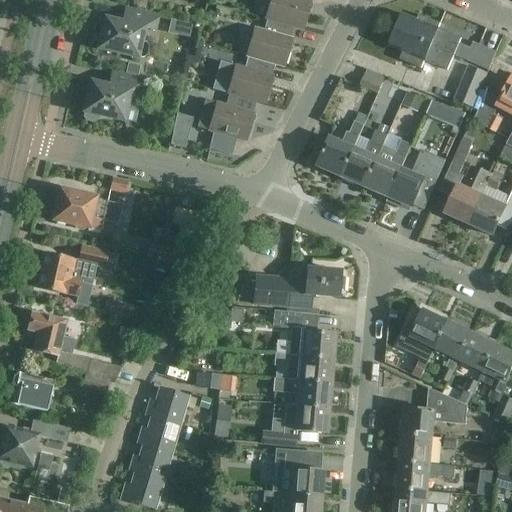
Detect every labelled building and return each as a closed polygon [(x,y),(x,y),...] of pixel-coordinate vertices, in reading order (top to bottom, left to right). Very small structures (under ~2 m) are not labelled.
[(235,16),(250,20),(255,0),(223,0),(223,2),(238,6),(235,16)] [(270,0),(264,22),(292,30),(301,32),(310,3),(308,3),(308,0),(270,0)] [(136,61),(137,59),(141,60),(144,58),(146,50),(144,47),(140,46),(143,31),(153,34),(156,19),(124,11),(121,25),(103,21),(96,52),(136,61)] [(460,41),(449,37),(437,32),(439,25),(419,16),(417,23),(402,17),(395,33),(453,58),(460,41)] [(245,60),(272,67),(283,70),(290,41),(289,41),(292,30),(264,22),(261,34),(253,31),(245,60)] [(453,58),(395,33),(389,48),(402,54),(400,60),(421,70),(424,63),(436,68),(447,72),(453,58)] [(496,54),(473,44),(465,62),(488,72),(496,54)] [(234,69),(227,96),(254,103),(264,106),(271,79),(269,78),(272,67),(245,60),(242,71),(234,69)] [(127,64),(125,74),(137,77),(140,67),(127,64)] [(454,100),(474,109),(488,75),(468,66),(454,100)] [(96,123),(97,119),(122,124),(129,94),(139,96),(142,82),(111,75),(108,88),(88,84),(81,115),(83,116),(82,120),(85,123),(92,125),(96,123)] [(359,87),(377,95),(381,84),(364,76),(359,87)] [(511,81),(501,101),(498,108),(511,115),(511,81)] [(418,114),(423,101),(406,94),(401,106),(418,114)] [(251,113),(254,103),(227,96),(224,107),(215,105),(208,134),(244,143),(252,115),(251,113)] [(494,100),(486,96),(478,111),(473,122),(487,129),(493,116),(487,113),(494,100)] [(432,102),(426,115),(459,129),(465,115),(432,102)] [(402,126),(415,131),(421,115),(409,110),(402,126)] [(317,168),(341,179),(353,152),(368,117),(361,114),(361,115),(358,114),(350,134),(346,133),(341,146),(329,141),(317,168)] [(493,116),(487,129),(495,133),(502,121),(493,116)] [(365,189),(377,162),(388,136),(375,131),(364,156),(353,152),(341,179),(365,189)] [(170,145),(184,149),(187,135),(173,132),(170,145)] [(365,189),(388,199),(400,172),(414,140),(405,135),(402,142),(401,142),(390,167),(377,162),(365,189)] [(459,147),(470,152),(472,147),(471,146),(474,140),(464,136),(459,147)] [(469,226),(479,203),(481,200),(486,189),(494,172),(493,172),(492,175),(481,170),(470,195),(458,189),(463,177),(460,175),(470,152),(459,147),(439,193),(453,200),(446,215),(469,226)] [(412,210),(414,206),(424,211),(446,161),(422,151),(411,176),(400,172),(388,199),(389,199),(386,204),(399,210),(401,205),(412,210)] [(494,172),(486,189),(496,193),(503,176),(494,172)] [(126,184),(112,181),(109,192),(124,195),(126,184)] [(481,200),(479,203),(469,226),(494,237),(498,227),(511,233),(511,229),(511,191),(504,210),(481,200)] [(84,230),(101,233),(107,204),(94,202),(94,200),(59,192),(52,223),(73,227),(75,230),(81,231),(84,230)] [(188,228),(192,213),(175,209),(171,224),(188,228)] [(156,230),(152,245),(151,245),(149,260),(174,266),(176,251),(174,250),(187,237),(156,230)] [(76,298),(80,284),(91,287),(96,268),(104,270),(107,255),(80,249),(77,264),(44,257),(37,290),(76,298)] [(306,269),(305,280),(254,275),(251,306),(310,312),(312,297),(338,299),(340,272),(306,269)] [(89,312),(97,314),(138,324),(142,310),(105,301),(105,304),(92,301),(89,312)] [(411,339),(435,351),(448,323),(424,311),(411,339)] [(97,314),(89,312),(87,323),(95,325),(97,314)] [(288,357),(332,360),(334,334),(316,333),(317,316),(273,312),(271,327),(290,329),(288,357)] [(84,375),(109,382),(114,383),(121,369),(70,356),(73,342),(62,339),(65,323),(31,316),(27,332),(29,333),(28,339),(35,340),(32,351),(57,357),(54,368),(84,375)] [(435,351),(459,362),(472,334),(448,323),(435,351)] [(459,362),(482,373),(483,374),(496,346),(472,334),(459,362)] [(478,382),(492,389),(490,392),(501,397),(511,372),(511,353),(496,346),(483,374),(482,373),(478,382)] [(332,360),(288,357),(274,355),(273,367),(287,369),(286,381),(330,385),(332,360)] [(424,372),(425,373),(431,361),(421,357),(415,368),(416,368),(424,372)] [(424,372),(416,368),(412,376),(421,380),(424,372)] [(445,368),(439,380),(449,384),(455,373),(445,368)] [(45,413),(45,411),(52,383),(17,375),(13,378),(11,385),(14,388),(10,405),(45,413)] [(109,382),(84,375),(81,388),(105,395),(109,382)] [(215,390),(217,378),(197,375),(196,386),(215,390)] [(220,376),(218,391),(234,392),(235,378),(220,376)] [(330,385),(286,381),(273,380),(272,393),(297,395),(296,408),(328,410),(330,385)] [(469,380),(464,392),(473,396),(478,384),(469,380)] [(401,436),(433,438),(434,423),(466,426),(467,407),(429,389),(427,411),(404,409),(401,436)] [(179,428),(180,426),(185,408),(193,410),(195,401),(158,390),(155,404),(149,402),(145,418),(150,419),(179,428)] [(511,412),(511,400),(503,396),(492,419),(506,425),(511,412)] [(211,401),(202,398),(199,408),(208,410),(211,401)] [(328,410),(296,408),(285,407),(282,434),(261,432),(260,445),(295,448),(296,432),(325,435),(328,410)] [(137,446),(142,447),(171,456),(176,438),(188,441),(191,430),(180,426),(179,428),(150,419),(147,432),(141,430),(137,446)] [(0,460),(30,467),(36,437),(66,444),(70,430),(32,421),(29,435),(5,430),(0,450),(0,460)] [(399,463),(430,466),(433,438),(401,436),(399,463)] [(457,440),(445,439),(444,448),(457,449),(457,440)] [(171,456),(142,447),(138,459),(133,458),(129,473),(134,475),(163,483),(171,456)] [(210,479),(226,480),(228,456),(212,455),(210,479)] [(396,490),(428,493),(429,477),(460,480),(460,476),(464,476),(464,470),(455,469),(455,468),(430,466),(399,463),(396,490)] [(499,475),(511,478),(511,469),(499,466),(497,474),(499,475)] [(288,495),(320,498),(322,472),(290,469),(288,495)] [(163,483),(134,475),(130,487),(125,486),(120,501),(155,511),(163,483)] [(511,493),(511,492),(511,478),(499,475),(495,488),(511,493)] [(428,493),(396,490),(394,511),(425,511),(427,505),(450,507),(451,495),(428,493)] [(56,504),(66,506),(69,493),(59,491),(56,504)] [(318,511),(320,498),(288,495),(263,493),(262,503),(274,504),(272,507),(271,511),(318,511)] [(0,511),(42,511),(45,501),(28,497),(26,507),(0,501),(0,511)] [(67,511),(68,507),(66,506),(56,508),(45,501),(42,511),(67,511)]
